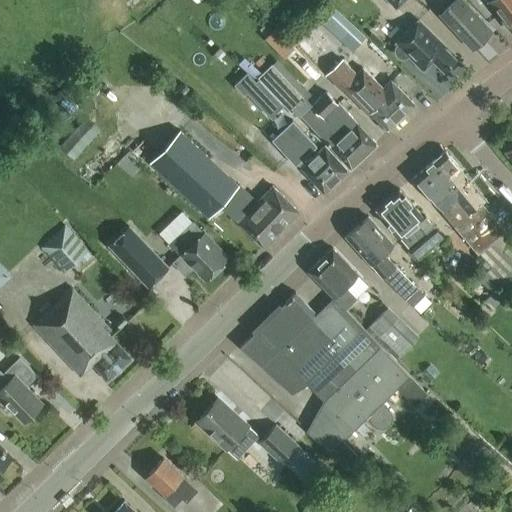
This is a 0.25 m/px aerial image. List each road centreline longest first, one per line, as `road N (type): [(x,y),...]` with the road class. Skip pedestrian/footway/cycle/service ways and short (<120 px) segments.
road 1 (tertiary): [(27,511),(323,228),(451,120)]
road 2 (track): [(323,228),(278,180),(221,154),(150,91),(114,52),(89,2)]
